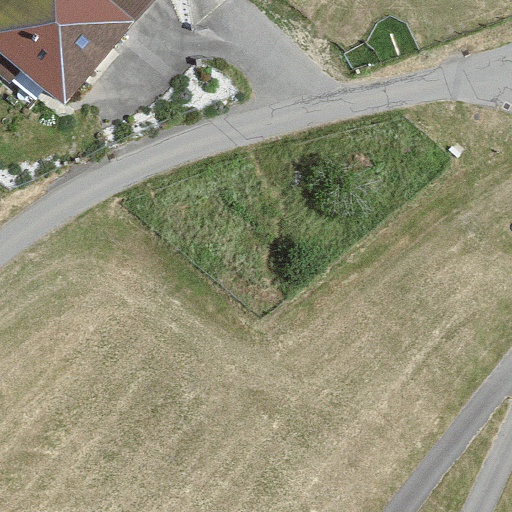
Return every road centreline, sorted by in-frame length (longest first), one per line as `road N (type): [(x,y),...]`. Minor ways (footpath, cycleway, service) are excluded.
road 1 (unclassified): [(0,252),(58,211),(167,160),(308,119),(494,89),(511,101)]
road 2 (track): [(221,0),(299,88),(308,119)]
